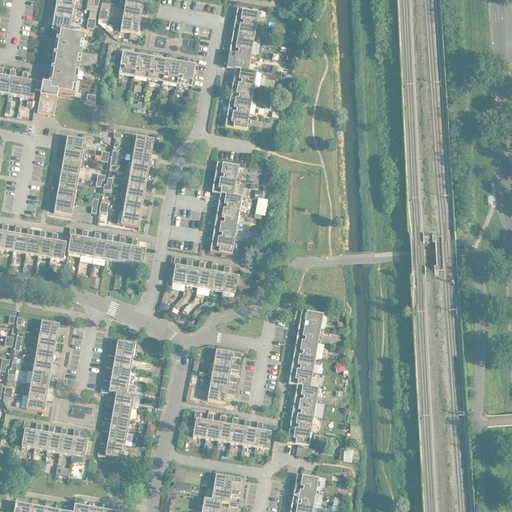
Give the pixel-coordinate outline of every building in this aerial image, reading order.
[(128,0),(127,6),(145,9),(146,0),(128,0)] [(58,4),(56,17),(74,20),(76,7),(58,4)] [(127,6),(125,18),(143,21),(145,9),(127,6)] [(238,16),(237,23),(259,27),(261,12),(240,8),(239,14),(241,14),(240,17),(238,16)] [(54,29),(62,31),(62,30),(72,32),(74,20),(56,17),(54,29)] [(143,21),(125,18),(123,31),(140,34),(143,21)] [(236,31),(234,38),(256,41),(259,27),(237,23),(236,28),(238,28),(238,31),(236,31)] [(42,96),(51,97),(59,98),(60,90),(74,92),(84,34),(72,32),(62,30),(62,31),(61,38),(63,38),(63,41),(52,39),(51,44),(60,45),(59,52),(61,52),(60,55),(50,53),(49,58),(57,60),(56,66),(58,67),(58,70),(47,68),(46,73),(55,74),(54,81),(56,81),(55,84),(45,82),(42,96)] [(233,45),(232,52),(253,56),(256,41),(234,38),(234,42),(236,42),(235,46),(233,45)] [(121,73),(136,76),(140,54),(135,53),(135,56),(132,55),(132,53),(125,51),(124,55),(123,64),(121,73)] [(290,51),(288,62),(295,63),(297,53),(290,51)] [(229,67),(237,68),(238,68),(251,70),(253,56),(232,52),(231,56),(233,57),(233,60),(230,60),(229,67)] [(136,76),(150,78),(154,57),(150,56),(149,58),(146,58),(147,55),(140,54),(136,76)] [(150,78),(165,81),(169,59),(164,58),(164,61),(161,60),(161,58),(154,57),(150,78)] [(165,81),(179,83),(183,62),(179,61),(178,63),(175,63),(175,60),(169,59),(165,81)] [(183,62),(179,83),(194,86),(198,64),(193,63),(193,66),(189,65),(190,63),(183,62)] [(0,81),(0,92),(10,94),(14,77),(11,76),(4,75),(5,68),(0,67),(0,74),(1,75),(0,81)] [(236,75),(235,82),(257,86),(259,71),(251,70),(238,68),(237,68),(237,72),(239,73),(238,76),(236,75)] [(10,94),(23,97),(26,79),(24,79),(16,77),(18,70),(13,69),(11,76),(14,77),(10,94)] [(26,79),(23,97),(36,99),(39,81),(29,79),(30,72),(25,71),(24,79),(26,79)] [(234,90),(232,97),(254,100),(257,86),(235,82),(234,87),(236,87),(236,90),(234,90)] [(284,82),(282,90),(291,92),(292,83),(284,82)] [(231,104),(230,111),(252,115),(254,100),(232,97),(232,101),(234,101),(233,105),(231,104)] [(252,115),(230,111),(229,115),(231,116),(231,119),(229,119),(227,126),(249,130),(252,115)] [(139,136),(136,149),(154,152),(156,139),(139,136)] [(70,137),(67,150),(85,153),(87,140),(70,137)] [(136,149),(134,161),(152,164),(154,152),(136,149)] [(67,150),(65,162),(83,165),(85,153),(67,150)] [(134,161),(132,174),(150,177),(152,164),(134,161)] [(65,162),(63,174),(81,177),(83,165),(65,162)] [(218,170),(217,177),(238,181),(241,166),(219,162),(219,167),(221,167),(220,171),(218,170)] [(63,174),(61,187),(78,190),(81,177),(63,174)] [(132,174),(130,186),(147,189),(150,177),(132,174)] [(214,192),(222,193),(223,193),(236,195),(238,181),(217,177),(216,181),(218,182),(218,185),(215,185),(214,192)] [(130,186),(128,198),(145,202),(147,189),(130,186)] [(61,187),(58,199),(76,202),(78,190),(61,187)] [(221,200),(220,207),(242,211),(244,196),(236,195),(223,193),(222,193),(222,197),(224,198),(223,201),(221,200)] [(128,198),(125,211),(143,214),(145,202),(128,198)] [(260,198),(257,213),(264,215),(267,215),(270,200),(265,199),(264,199),(260,198)] [(76,202),(58,199),(56,212),(74,215),(76,202)] [(219,215),(217,222),(239,225),(242,211),(220,207),(219,212),(221,212),(221,215),(219,215)] [(143,214),(125,211),(123,224),(141,227),(143,214)] [(216,229),(215,236),(237,240),(239,225),(217,222),(217,226),(219,226),(218,230),(216,229)] [(15,251),(27,253),(30,236),(29,235),(21,234),(23,224),(18,223),(16,233),(18,234),(15,251)] [(3,249),(15,251),(18,234),(16,233),(9,232),(10,224),(5,224),(4,231),(6,231),(3,249)] [(70,253),(83,255),(86,237),(84,237),(76,236),(78,228),(72,227),(71,235),(73,236),(70,253)] [(27,253),(40,256),(43,238),(41,238),(34,236),(35,229),(30,228),(29,235),(30,236),(27,253)] [(83,255),(95,257),(98,240),(96,239),(89,238),(90,230),(85,229),(84,237),(86,237),(83,255)] [(40,256),(53,258),(56,240),(54,240),(46,239),(48,231),(43,230),(41,238),(43,238),(40,256)] [(56,240),(53,258),(65,260),(69,242),(59,241),(60,233),(55,232),(54,240),(56,240)] [(95,257),(107,259),(110,242),(108,241),(101,240),(102,233),(97,232),(96,239),(98,240),(95,257)] [(107,259),(120,262),(123,244),(121,244),(114,242),(115,235),(110,234),(108,241),(110,242),(107,259)] [(120,262),(132,264),(135,246),(133,246),(126,245),(127,237),(122,236),(121,244),(123,244),(120,262)] [(237,240),(215,236),(214,240),(216,241),(216,244),(214,244),(212,251),(234,255),(237,240)] [(135,246),(132,264),(145,266),(148,248),(138,247),(140,239),(135,238),(133,246),(135,246)] [(174,282),(187,285),(190,267),(188,267),(181,265),(182,258),(177,257),(176,265),(177,265),(174,282)] [(187,285),(200,287),(203,269),(200,269),(193,267),(195,260),(189,259),(188,267),(190,267),(187,285)] [(200,287),(212,289),(215,271),(213,271),(206,270),(207,262),(202,261),(200,269),(203,269),(200,287)] [(212,289),(224,291),(227,274),(225,273),(218,272),(219,264),(214,263),(213,271),(215,271),(212,289)] [(227,274),(224,291),(237,293),(240,276),(230,274),(232,267),(227,266),(225,273),(227,274)] [(80,274),(79,281),(85,283),(85,279),(89,280),(90,276),(80,274)] [(92,276),(91,285),(100,290),(102,278),(92,276)] [(164,303),(161,309),(169,313),(172,307),(164,303)] [(302,318),(301,325),(323,329),(325,314),(304,310),(303,315),(305,315),(305,319),(302,318)] [(175,312),(173,316),(180,320),(182,315),(175,312)] [(44,321),(41,334),(59,337),(61,324),(44,321)] [(300,333),(298,339),(320,343),(323,329),(301,325),(300,329),(303,330),(302,333),(300,333)] [(41,334),(39,346),(57,349),(59,337),(41,334)] [(297,347),(296,354),(318,358),(320,343),(298,339),(298,344),(300,344),(299,347),(297,347)] [(109,354),(117,356),(117,354),(135,357),(137,344),(120,341),(118,351),(110,349),(109,354)] [(39,346),(37,359),(55,362),(57,349),(39,346)] [(218,350),(216,363),(234,366),(234,363),(235,356),(243,357),(244,352),(236,351),(236,353),(218,350)] [(107,367),(115,368),(115,366),(133,369),(135,357),(117,354),(117,356),(116,363),(108,362),(107,367)] [(295,361),(293,368),(315,372),(318,358),(296,354),(295,358),(297,359),(297,362),(295,361)] [(37,359),(35,371),(52,374),(55,362),(37,359)] [(216,363),(214,375),(231,378),(232,376),(233,368),(241,370),(241,365),(234,363),(234,366),(216,363)] [(105,379),(113,381),(113,378),(131,381),(133,369),(115,366),(115,368),(114,376),(106,374),(105,379)] [(291,383),(299,384),(312,386),(313,386),(315,372),(293,368),(293,373),(295,373),(294,376),(292,376),(291,383)] [(35,371),(33,383),(50,386),(52,374),(35,371)] [(214,375),(212,387),(229,390),(230,388),(231,381),(238,382),(239,377),(232,376),(231,378),(214,375)] [(111,391),(118,392),(128,394),(129,394),(131,381),(113,378),(113,381),(111,388),(104,387),(103,392),(111,393),(111,391)] [(33,383),(31,396),(48,399),(50,386),(33,383)] [(298,392),(297,399),(318,402),(321,388),(313,386),(312,386),(299,384),(298,389),(301,389),(300,392),(298,392)] [(229,390),(212,387),(209,400),(227,403),(229,393),(236,395),(237,390),(230,388),(229,390)] [(108,405),(116,407),(116,405),(134,408),(136,395),(129,394),(128,394),(118,392),(117,402),(109,400),(108,405)] [(48,399),(31,396),(28,409),(46,412),(48,399)] [(295,406),(294,413),(316,417),(318,402),(297,399),(296,403),(298,403),(298,407),(295,406)] [(106,418),(114,419),(114,417),(132,420),(134,408),(116,405),(116,407),(114,414),(107,413),(106,418)] [(195,436),(208,438),(211,421),(209,420),(201,419),(203,412),(197,411),(196,418),(198,419),(195,436)] [(208,438),(220,441),(223,423),(221,423),(214,421),(215,414),(210,413),(209,420),(211,421),(208,438)] [(293,421),(291,427),(313,431),(316,417),(294,413),(293,417),(296,418),(295,421),(293,421)] [(220,441),(232,443),(236,425),(233,425),(226,423),(227,416),(222,415),(221,423),(223,423),(220,441)] [(104,430),(111,432),(112,429),(129,432),(132,420),(114,417),(114,419),(112,427),(105,425),(104,430)] [(232,443),(245,445),(248,427),(246,427),(239,426),(240,418),(235,417),(233,425),(236,425),(232,443)] [(245,445),(257,447),(260,429),(258,429),(251,428),(252,420),(247,419),(246,427),(248,427),(245,445)] [(24,446),(36,448),(40,431),(37,431),(30,429),(31,422),(26,421),(25,429),(27,429),(24,446)] [(260,429),(257,447),(270,449),(273,432),(263,430),(265,422),(260,422),(258,429),(260,429)] [(36,448),(49,451),(52,433),(50,433),(42,431),(44,424),(39,423),(37,431),(40,431),(36,448)] [(49,451),(61,453),(64,435),(62,435),(55,434),(56,426),(51,425),(50,433),(52,433),(49,451)] [(61,453),(74,455),(77,437),(75,437),(67,436),(69,428),(64,427),(62,435),(64,435),(61,453)] [(313,431),(291,427),(291,432),(293,432),(292,435),(290,435),(289,442),(311,446),(313,431)] [(77,437),(74,455),(87,457),(90,440),(80,438),(81,430),(76,429),(75,437),(77,437)] [(102,443),(109,444),(110,442),(127,445),(129,432),(112,429),(111,432),(110,439),(102,438),(102,443)] [(110,442),(109,444),(108,451),(100,450),(99,455),(107,456),(107,455),(125,458),(127,445),(110,442)] [(300,447),(298,455),(313,458),(314,450),(300,447)] [(342,450),(341,460),(354,462),(355,450),(348,449),(347,449),(347,450),(342,450)] [(298,482),(296,489),(318,493),(321,478),(299,474),(298,479),(301,479),(300,483),(298,482)] [(218,475),(216,487),(233,490),(233,488),(235,481),(243,482),(243,477),(236,476),(235,478),(218,475)] [(216,487),(214,499),(214,500),(224,502),(231,503),(231,501),(233,493),(240,495),(241,490),(233,488),(233,490),(216,487)] [(295,497),(294,504),(315,507),(318,493),(296,489),(296,493),(298,494),(297,497),(295,497)] [(206,498),(204,511),(210,511),(221,511),(222,511),(224,502),(214,500),(214,499),(206,498)] [(15,511),(31,511),(32,505),(28,504),(28,506),(24,506),(25,503),(18,502),(15,511)]
